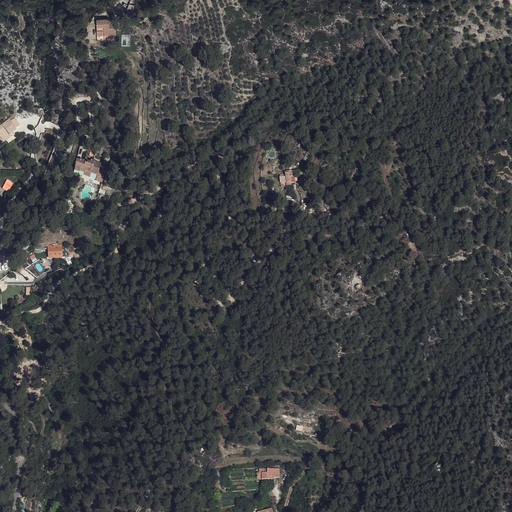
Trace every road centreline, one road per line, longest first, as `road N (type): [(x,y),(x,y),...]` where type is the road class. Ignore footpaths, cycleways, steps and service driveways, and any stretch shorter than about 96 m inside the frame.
road 1 (unclassified): [(0,229),(32,169),(40,128),(57,128),(56,154),(66,154),(74,105),(89,101),(80,154)]
road 2 (unclassified): [(13,511),(26,436),(0,400)]
